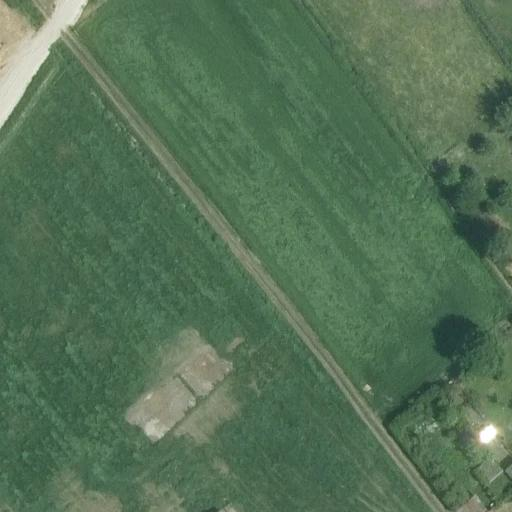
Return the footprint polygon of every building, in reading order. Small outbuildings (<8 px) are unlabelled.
[(262,511),(283,511),(366,452),(353,435),(257,505),(262,511)] [(491,458),(474,473),(486,488),(503,474),(511,483),(511,468),(502,456),(494,463),(491,458)] [(370,459),(288,511),(328,511),(382,477),(370,459)] [(411,511),(399,494),(397,496),(386,478),(336,511),(411,511)] [(150,480),(110,511),(166,511),(162,506),(168,502),(150,480)] [(486,511),(475,498),(456,511),(491,511),(490,511),(486,511)]
